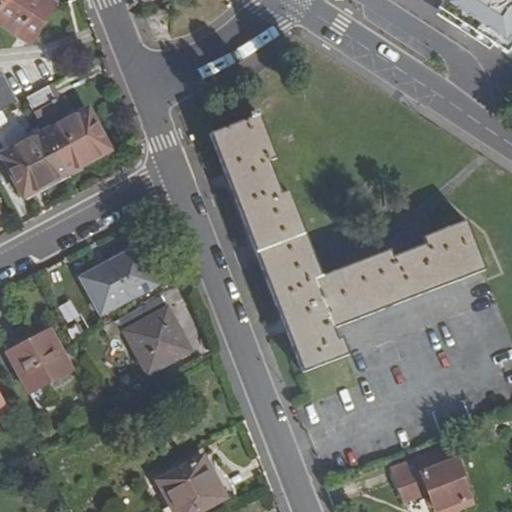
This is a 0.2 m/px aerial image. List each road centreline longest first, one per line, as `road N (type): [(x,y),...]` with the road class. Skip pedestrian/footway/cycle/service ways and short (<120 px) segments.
road 1 (residential): [(174,173),(304,511)]
road 2 (residential): [(292,0),(511,144)]
road 3 (residential): [(0,263),(174,173)]
road 4 (residential): [(108,0),(174,173)]
